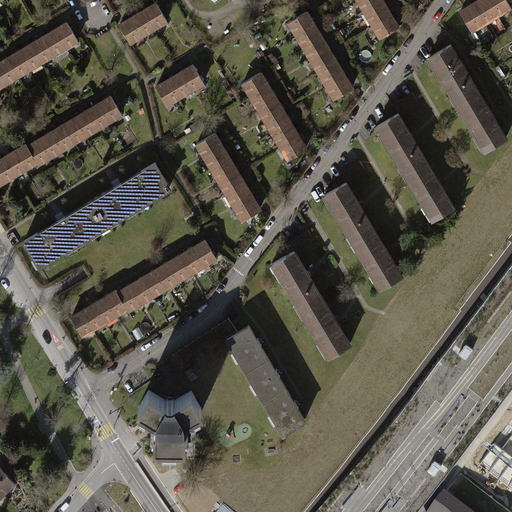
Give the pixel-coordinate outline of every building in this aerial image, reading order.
[(356,0),(364,11),(381,1),(380,0),(356,0)] [(476,0),(458,11),(469,30),(507,7),(509,6),(507,5),(504,0),(476,0)] [(371,24),(389,13),(381,1),(364,11),(371,24)] [(154,2),(142,10),(153,27),(165,20),(154,2)] [(142,10),(130,17),(141,35),(153,27),(142,10)] [(295,34),(312,24),(304,11),(287,21),(295,34)] [(379,37),(397,26),(389,13),(371,24),(379,37)] [(130,17),(118,24),(128,42),(141,35),(130,17)] [(0,84),(76,39),(65,22),(0,60),(0,84)] [(302,47),(319,36),(312,24),(295,34),(302,47)] [(310,59),(327,49),(319,36),(302,47),(310,59)] [(451,46),(449,44),(447,45),(427,56),(429,60),(455,103),(477,90),(451,46)] [(318,72),(335,62),(327,49),(310,59),(318,72)] [(325,85),(342,74),(335,62),(318,72),(325,85)] [(191,64),(179,72),(189,89),(201,82),(191,64)] [(179,72),(167,79),(177,96),(189,89),(179,72)] [(248,95),(266,84),(259,72),(241,82),(248,95)] [(333,97),(350,87),(342,74),(325,85),(333,97)] [(167,79),(155,86),(165,104),(177,96),(167,79)] [(256,108),(274,97),(266,84),(248,95),(256,108)] [(504,137),(477,90),(455,103),(483,150),(504,137)] [(411,94),(392,105),(396,113),(400,119),(419,108),(411,94)] [(35,161),(36,163),(119,113),(109,95),(26,145),(35,161)] [(263,120),(281,110),(274,97),(256,108),(263,120)] [(271,133),(289,122),(281,110),(263,120),(271,133)] [(403,172),(424,159),(413,141),(410,136),(400,119),(396,113),(375,125),(377,130),(403,172)] [(279,146),(297,135),(289,122),(271,133),(279,146)] [(202,156),(220,145),(212,133),(195,143),(202,156)] [(286,159),(304,148),(297,135),(279,146),(286,159)] [(0,157),(0,181),(35,161),(26,145),(24,143),(0,157)] [(210,168),(228,158),(220,145),(202,156),(210,168)] [(218,181),(235,171),(228,158),(210,168),(218,181)] [(431,219),(452,206),(440,185),(437,181),(424,159),(403,172),(431,219)] [(92,198),(106,222),(140,201),(142,204),(166,189),(168,187),(166,184),(164,185),(161,181),(163,179),(153,162),(139,170),(141,173),(140,174),(125,183),(121,185),(119,182),(116,184),(112,186),(114,190),(108,193),(106,190),(92,198)] [(358,162),(340,173),(344,181),(348,187),(367,176),(358,162)] [(225,194),(243,183),(235,171),(218,181),(225,194)] [(350,241),(372,228),(359,207),(358,204),(348,187),(344,181),(323,194),(325,198),(350,241)] [(233,207),(250,196),(243,183),(225,194),(233,207)] [(240,219),(258,209),(250,196),(233,207),(240,219)] [(62,248),(106,222),(92,198),(82,204),(84,207),(65,219),(63,216),(59,218),(56,220),(58,223),(37,235),(36,232),(22,240),(32,256),(29,258),(34,267),(39,264),(64,250),(62,248)] [(378,287),(400,274),(389,256),(387,253),(372,228),(350,241),(378,287)] [(309,231),(289,243),(294,251),(294,250),(298,257),(317,246),(309,231)] [(216,257),(205,239),(117,292),(127,307),(128,310),(141,302),(166,287),(190,272),(216,257)] [(273,263),(301,310),(322,297),(310,276),(307,271),(298,257),(294,250),(294,251),(273,263)] [(116,290),(72,316),(82,334),(94,327),(116,313),(127,307),(117,292),(116,290)] [(322,297),(301,310),(329,356),(350,343),(341,329),(336,320),(322,297)] [(167,359),(175,372),(228,338),(227,338),(238,331),(233,324),(229,319),(167,359)] [(228,338),(246,370),(268,357),(249,325),(238,331),(227,338),(228,338)] [(139,327),(133,331),(138,340),(144,337),(139,327)] [(246,370),(265,401),(286,388),(268,357),(246,370)] [(197,365),(185,372),(191,381),(197,378),(203,374),(197,365)] [(265,401),(284,432),(305,420),(286,388),(265,401)] [(147,413),(156,418),(155,424),(154,424),(154,444),(157,444),(163,444),(163,447),(176,447),(176,444),(185,444),(185,431),(191,431),(191,441),(196,441),(196,429),(196,420),(192,414),(193,413),(195,417),(201,413),(199,410),(202,408),(191,390),(173,401),(173,400),(174,399),(173,398),(172,399),(168,399),(167,398),(166,399),(168,400),(167,401),(149,389),(138,407),(141,409),(139,412),(145,416),(147,413)] [(163,444),(157,444),(157,451),(191,451),(191,441),(191,431),(185,431),(185,444),(176,444),(176,447),(163,447),(163,444)] [(0,492),(1,493),(12,482),(0,469),(0,492)] [(463,511),(443,497),(431,511),(463,511)] [(236,511),(225,503),(217,511),(236,511)]
